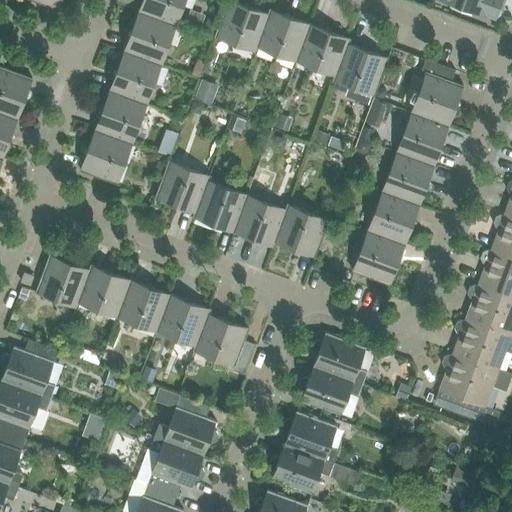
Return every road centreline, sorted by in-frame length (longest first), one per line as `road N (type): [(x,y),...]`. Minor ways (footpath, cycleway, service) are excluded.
road 1 (residential): [(509,58),(413,316),(388,326),(297,294)]
road 2 (residential): [(297,294),(29,195)]
road 3 (residential): [(297,294),(216,511)]
road 4 (residential): [(509,58),(356,0)]
road 5 (residential): [(29,195),(80,60)]
